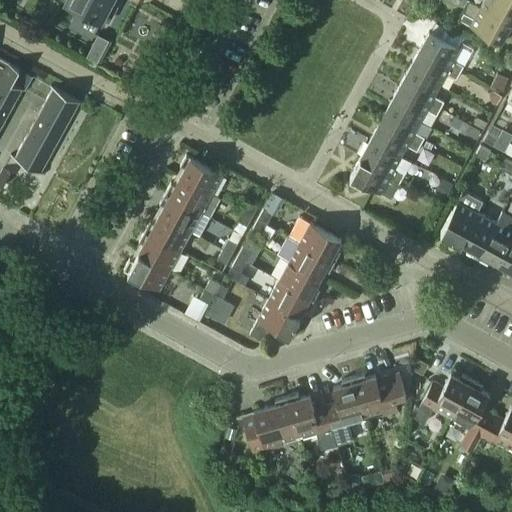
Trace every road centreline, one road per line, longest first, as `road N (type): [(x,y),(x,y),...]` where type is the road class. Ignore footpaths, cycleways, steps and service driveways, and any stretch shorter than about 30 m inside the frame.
road 1 (residential): [(511,361),(445,325),(415,319),(263,366),(235,363),(80,276)]
road 2 (residential): [(80,276),(229,0)]
